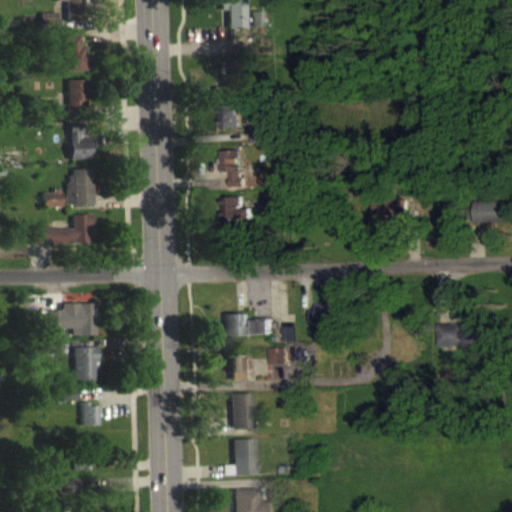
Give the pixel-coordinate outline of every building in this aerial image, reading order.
[(64,10),(64,30),(85,30),(84,1),(54,2),(54,10),(64,10)] [(225,37),(244,37),(244,1),(218,2),(219,19),(224,19),(225,37)] [(249,21),(250,36),(262,36),(261,20),(249,21)] [(57,23),(40,22),(40,35),(57,35),(57,23)] [(79,44),(63,44),(63,80),(86,81),(87,55),(79,55),(79,44)] [(66,89),(66,124),(86,123),(85,89),(66,89)] [(218,115),(219,139),(240,138),(239,115),(218,115)] [(92,169),(91,148),(82,148),(82,132),(67,132),(67,169),(92,169)] [(250,154),(266,153),(266,136),(250,137),(250,154)] [(219,182),(241,181),(240,160),(218,161),(219,182)] [(70,178),(70,185),(64,185),(64,215),(91,215),(91,178),(70,178)] [(243,196),(244,183),(228,183),(228,196),(243,196)] [(40,200),(40,216),(60,216),(59,199),(40,200)] [(218,230),(253,229),(252,207),(218,207),(218,230)] [(511,210),(474,210),(474,232),(511,231),(511,210)] [(377,234),(407,233),(406,212),(376,213),(377,234)] [(30,253),(85,253),(85,246),(92,246),(92,223),(70,223),(70,236),(30,236),(30,253)] [(74,345),(95,344),(95,312),(73,313),(74,345)] [(63,320),(42,319),(42,337),(63,337),(63,320)] [(272,344),(271,329),(249,330),(249,323),(226,324),(227,345),(272,344)] [(294,337),(281,337),(282,351),(294,351),(294,337)] [(71,390),(96,389),(95,356),(70,356),(71,390)] [(285,357),(268,357),(268,375),(286,375),(285,357)] [(224,365),(223,387),(250,388),(251,365),(224,365)] [(72,394),(59,398),(63,412),(75,408),(72,394)] [(228,439),(251,439),(250,402),(227,403),(228,439)] [(78,435),(98,435),(98,414),(79,413),(78,435)] [(98,452),(98,445),(82,444),(82,451),(98,452)] [(229,448),(231,485),(255,485),(254,448),(229,448)] [(91,480),(92,465),(72,464),(71,479),(91,480)] [(90,489),(61,488),(61,503),(78,504),(77,511),(96,511),(97,511),(89,511),(90,489)] [(229,511),(265,511),(266,511),(256,511),(256,498),(230,498),(229,511)]
